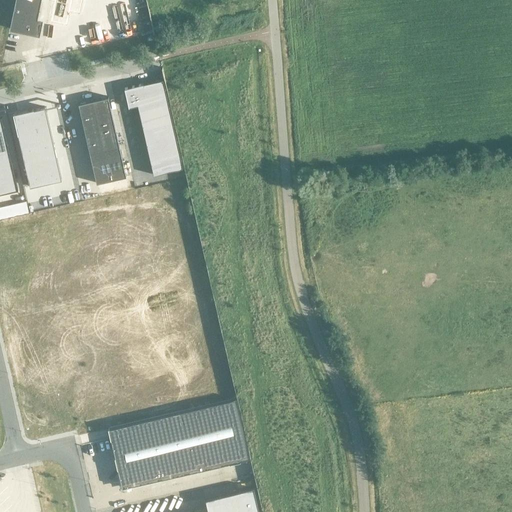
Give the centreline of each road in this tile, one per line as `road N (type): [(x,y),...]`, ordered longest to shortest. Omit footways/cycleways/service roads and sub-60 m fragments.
road 1 (unclassified): [(363,511),(353,426),(304,305),(291,250),(272,0)]
road 2 (unclassified): [(157,58),(0,95)]
